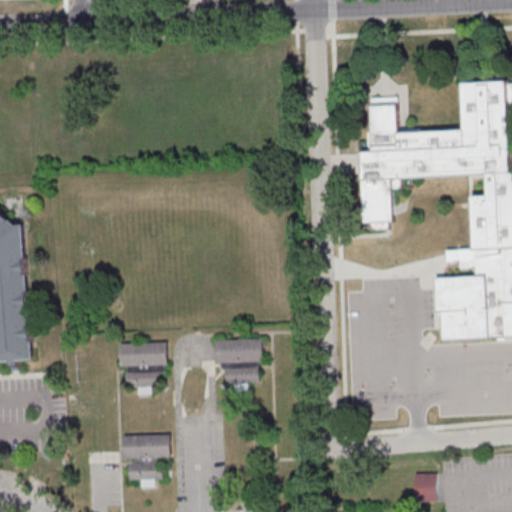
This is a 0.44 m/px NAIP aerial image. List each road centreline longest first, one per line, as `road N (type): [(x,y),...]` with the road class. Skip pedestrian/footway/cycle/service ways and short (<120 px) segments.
road 1 (residential): [(511,1),(0,26)]
road 2 (residential): [(326,421),(312,11)]
road 3 (residential): [(511,434),(346,447),(332,440),(326,421)]
